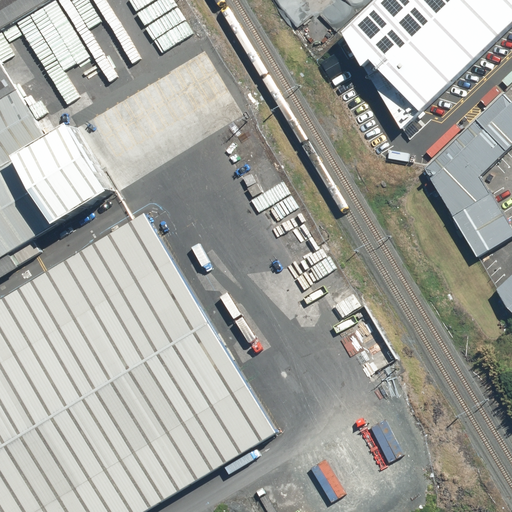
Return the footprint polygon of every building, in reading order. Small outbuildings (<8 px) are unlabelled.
[(0,0),(0,35),(64,0),(0,0)] [(511,0),(387,0),(341,45),(399,136),(511,28),(511,0)] [(0,53),(0,105),(22,94),(23,93),(0,53)] [(425,170),(474,255),(506,237),(484,200),(493,194),(482,175),(511,147),(511,98),(506,92),(425,170)] [(24,98),(0,110),(0,165),(47,139),(24,98)] [(11,164),(52,238),(126,197),(85,123),(11,164)] [(184,127),(168,135),(178,154),(194,145),(184,127)] [(0,264),(51,236),(17,176),(0,186),(0,264)] [(0,304),(0,511),(151,511),(276,437),(143,218),(0,304)] [(511,325),(511,255),(471,295),(507,331),(511,325)] [(511,339),(501,346),(511,362),(511,339)]
